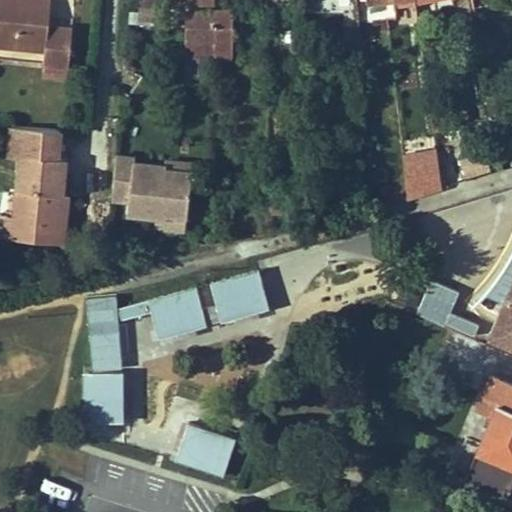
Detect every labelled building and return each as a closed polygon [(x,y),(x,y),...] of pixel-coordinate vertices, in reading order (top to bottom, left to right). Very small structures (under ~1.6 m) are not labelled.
[(17,3),(0,2),(0,31),(5,31),(4,46),(3,54),(39,56),(38,70),(42,71),(41,85),(63,87),(66,38),(40,36),(42,15),(16,14),(17,3)] [(43,5),(17,3),(16,14),(42,15),(43,5)] [(127,3),(127,28),(142,28),(143,3),(127,3)] [(364,26),(352,28),(361,84),(372,82),(364,26)] [(170,28),(171,57),(199,55),(199,27),(170,28)] [(215,27),(199,27),(199,55),(216,55),(215,27)] [(199,55),(171,57),(171,73),(176,73),(177,92),(196,91),(196,72),(200,71),(199,55)] [(216,55),(199,55),(200,71),(216,71),(216,55)] [(131,130),(117,129),(116,144),(130,145),(131,130)] [(52,169),(55,140),(56,138),(7,133),(4,163),(16,165),(52,169)] [(435,148),(404,153),(410,189),(441,184),(435,148)] [(461,158),(466,175),(489,169),(483,151),(461,158)] [(183,222),(187,178),(161,176),(161,173),(129,170),(130,165),(112,163),(108,205),(124,207),(123,220),(162,224),(163,220),(183,222)] [(52,169),(16,165),(8,235),(50,239),(53,215),(47,215),(48,204),(55,205),(59,170),(52,169)] [(187,178),(187,170),(162,167),(161,173),(161,176),(187,178)] [(53,215),(50,239),(60,240),(64,206),(55,205),(48,204),(47,215),(53,215)] [(182,236),(183,222),(163,220),(162,224),(161,234),(182,236)] [(473,281),(445,271),(438,288),(429,312),(457,322),(473,281)] [(267,316),(257,274),(208,286),(219,328),(267,316)] [(410,304),(429,312),(438,288),(418,281),(410,304)] [(204,332),(194,291),(115,311),(119,326),(150,318),(156,344),(204,332)] [(511,292),(511,293),(509,297),(499,311),(492,322),(487,327),(494,332),(490,342),(511,351),(511,292)] [(121,429),(120,375),(90,376),(87,383),(82,404),(83,430),(121,429)] [(87,383),(90,376),(81,376),(82,404),(87,383)] [(511,391),(484,381),(470,414),(484,420),(472,452),(476,454),(468,474),(496,485),(503,467),(511,470),(511,391)] [(223,479),(236,441),(187,424),(174,462),(223,479)]
